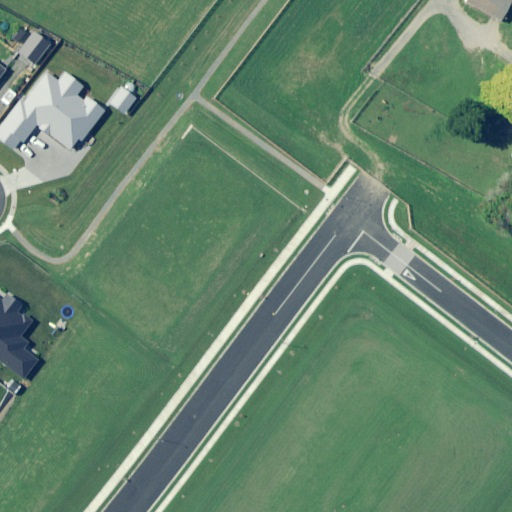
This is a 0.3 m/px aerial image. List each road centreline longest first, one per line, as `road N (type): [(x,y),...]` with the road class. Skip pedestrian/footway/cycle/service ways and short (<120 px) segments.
road 1 (residential): [(349,218),(119,511)]
road 2 (residential): [(349,218),(511,344)]
